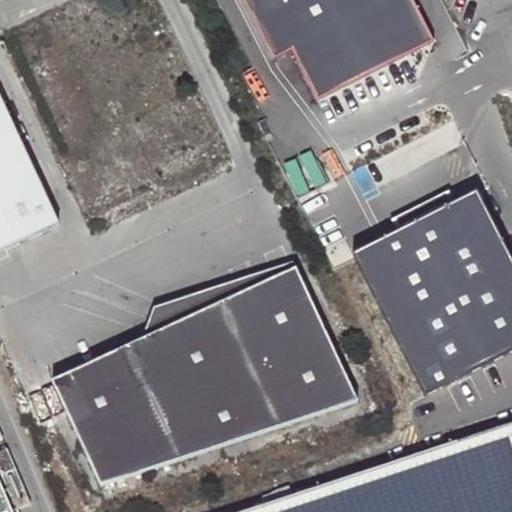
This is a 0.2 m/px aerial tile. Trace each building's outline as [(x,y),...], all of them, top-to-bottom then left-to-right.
[(241,0),(274,64),(291,56),(317,107),(432,48),(407,0),(241,0)] [(0,252),(69,217),(0,84),(0,252)] [(424,396),(428,404),(511,361),(511,271),(477,204),(356,266),(424,396)] [(144,345),(298,275),(295,265),(154,313),(144,345)] [(359,407),(298,275),(144,345),(56,391),(101,496),(359,407)] [(511,511),(511,430),(260,511),(511,511)] [(22,511),(7,476),(0,479),(0,503),(3,511),(22,511)]
